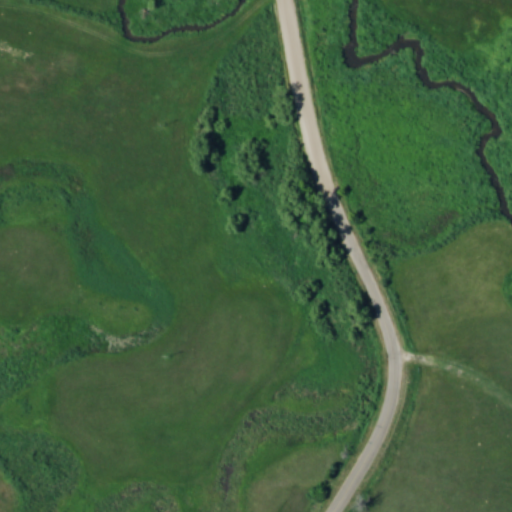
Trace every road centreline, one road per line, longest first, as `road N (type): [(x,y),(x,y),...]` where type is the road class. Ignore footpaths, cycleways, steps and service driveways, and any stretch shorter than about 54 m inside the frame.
road 1 (residential): [(330,511),(388,413),(395,360),(337,203)]
road 2 (residential): [(337,203),(312,137),(285,0)]
